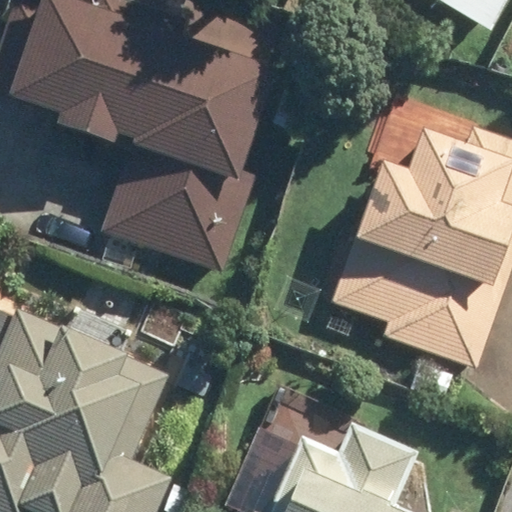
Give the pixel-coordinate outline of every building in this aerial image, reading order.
[(113,0),(9,0),(0,26),(0,106),(47,123),(43,134),(122,162),(95,239),(188,271),(217,281),(251,184),(233,178),(275,56),(113,0)] [(416,0),(486,35),(503,0),(416,0)] [(395,179),(372,170),(320,305),(382,329),(378,338),(473,375),(511,273),(511,142),(470,126),(459,154),(411,136),(395,179)] [(129,470),(166,377),(0,310),(0,511),(165,511),(175,488),(129,470)] [(248,511),(393,511),(414,460),(331,425),(318,455),(293,445),(271,498),(258,492),(248,511)]
